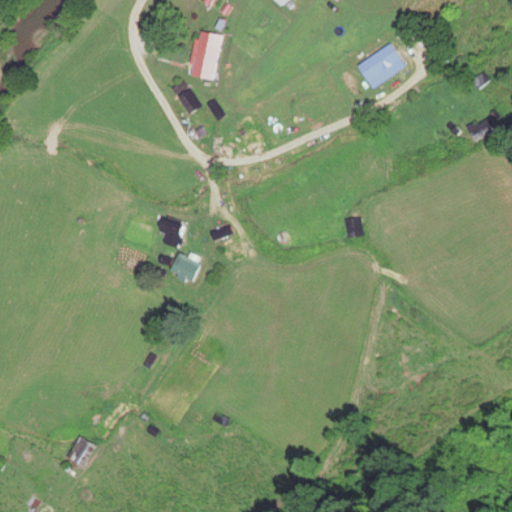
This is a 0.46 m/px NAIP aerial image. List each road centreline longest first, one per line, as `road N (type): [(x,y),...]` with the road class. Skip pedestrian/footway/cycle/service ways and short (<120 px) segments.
road 1 (residential): [(142,53),(247,171),(307,194),(389,196),(474,159)]
road 2 (residential): [(157,0),(142,53),(166,131)]
